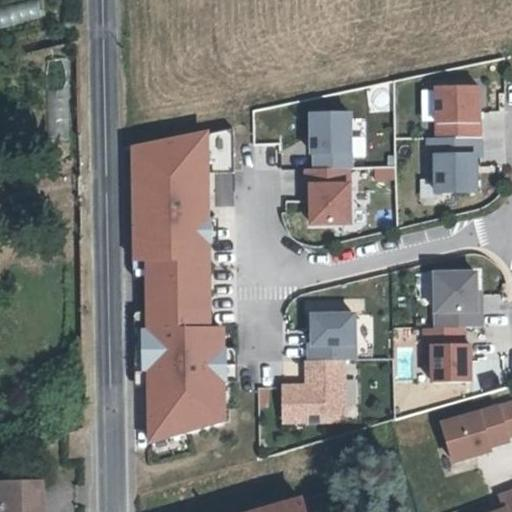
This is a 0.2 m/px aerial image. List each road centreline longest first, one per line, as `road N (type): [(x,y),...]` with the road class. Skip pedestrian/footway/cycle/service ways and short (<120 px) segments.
road 1 (secondary): [(103,0),(111,511)]
road 2 (residential): [(511,227),(268,300)]
road 3 (residential): [(511,227),(502,81)]
